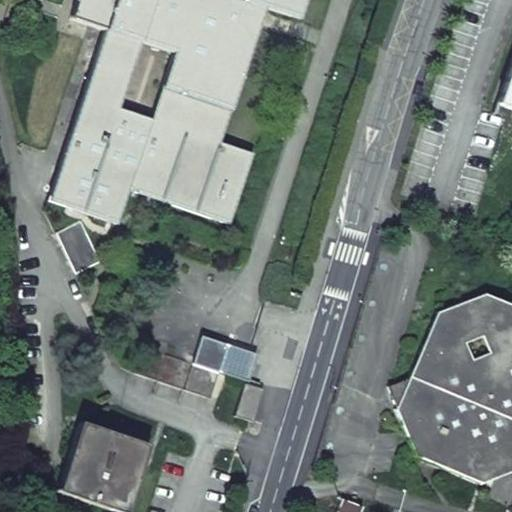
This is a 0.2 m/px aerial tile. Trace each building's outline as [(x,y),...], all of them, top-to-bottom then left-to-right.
[(73,0),(67,20),(102,32),(45,202),(115,225),(126,191),(229,225),(252,155),(217,144),(262,9),(296,20),(303,0),(73,0)] [(511,72),(501,103),(503,104),(511,107),(511,72)] [(99,262),(78,221),(54,234),(74,275),(99,262)] [(511,307),(481,293),(434,312),(406,378),(385,386),(393,406),(391,409),(413,456),(475,484),(511,471),(511,307)] [(203,335),(193,365),(216,373),(220,374),(248,384),(258,354),(230,344),(203,335)] [(193,365),(139,348),(131,374),(208,399),(216,373),(193,365)] [(260,391),(242,384),(230,417),(244,421),(250,423),(260,391)] [(124,511),(146,446),(75,423),(53,493),(110,511),(124,511)] [(338,511),(361,511),(362,509),(343,501),(338,511)]
